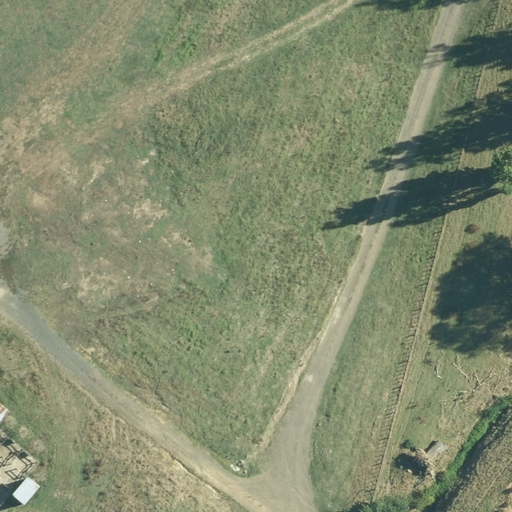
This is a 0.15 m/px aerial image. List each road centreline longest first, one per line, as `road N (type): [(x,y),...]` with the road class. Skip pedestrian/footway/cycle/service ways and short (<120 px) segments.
road 1 (track): [(0,298),(275,511)]
road 2 (track): [(0,192),(57,62),(101,0)]
